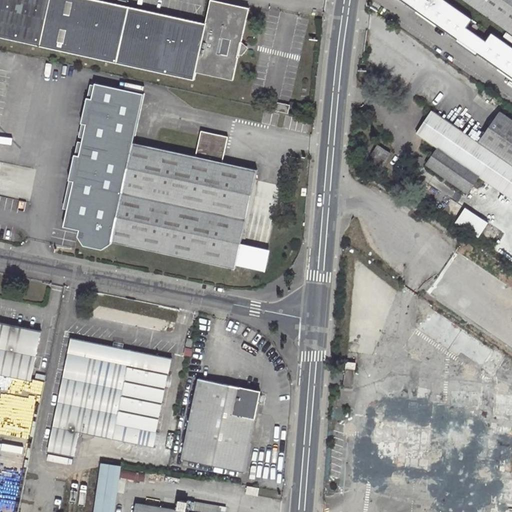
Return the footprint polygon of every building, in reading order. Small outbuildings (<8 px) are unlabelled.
[(0,0),(0,38),(195,81),(197,73),(233,81),(249,9),(213,1),(208,24),(96,0),(0,0)] [(469,18),(442,0),(401,0),(511,79),(511,47),(491,32),(484,41),(464,26),(469,18)] [(511,0),(464,0),(511,34),(511,0)] [(102,250),(112,242),(145,93),(92,83),(89,99),(84,98),(79,123),(84,125),(77,155),(73,154),(67,180),(72,181),(61,226),(77,230),(75,237),(82,246),(102,250)] [(288,114),(290,107),(275,104),(273,111),(288,114)] [(511,165),(511,117),(500,109),(477,141),(511,165)] [(423,164),(466,194),(480,175),(511,196),(511,165),(477,141),(432,110),(417,131),(437,145),(423,164)] [(112,242),(235,270),(257,171),(222,163),(228,137),(201,131),(195,157),(134,143),(112,242)] [(368,157),(382,167),(391,153),(377,143),(368,157)] [(463,208),(453,222),(476,238),(486,224),(463,208)] [(417,330),(482,371),(496,349),(431,308),(417,330)] [(0,374),(5,375),(31,381),(40,332),(0,324),(0,374)] [(71,338),(48,451),(73,456),(79,433),(154,447),(171,360),(71,338)] [(346,362),(343,387),(352,388),(355,363),(346,362)] [(201,380),(185,458),(244,471),(258,403),(259,395),(260,393),(201,380)] [(390,413),(375,412),(372,454),(367,454),(366,470),(432,474),(435,417),(405,415),(405,410),(390,409),(390,413)] [(498,461),(498,472),(511,472),(511,427),(499,427),(499,438),(491,438),(491,449),(495,449),(494,459),(490,459),(490,460),(498,461)] [(106,477),(143,483),(144,475),(107,468),(106,477)] [(258,495),(260,487),(248,485),(247,493),(258,495)] [(475,511),(475,497),(444,497),(443,511),(475,511)] [(186,511),(187,503),(179,502),(177,509),(186,511)] [(216,511),(218,507),(194,503),(192,511),(183,511),(137,504),(135,511),(216,511)]
